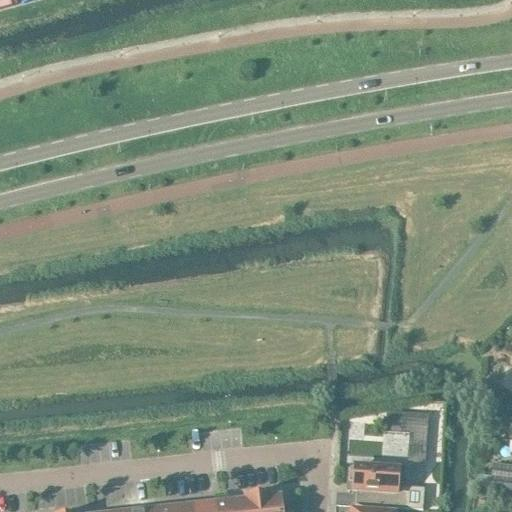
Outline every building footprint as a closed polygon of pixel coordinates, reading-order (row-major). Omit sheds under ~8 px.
[(482,413),(511,417),(511,405),(484,401),(482,413)] [(416,416),(415,429),(425,429),(426,416),(416,416)] [(403,473),(396,473),(396,468),(398,468),(398,467),(378,466),(378,467),(379,467),(379,472),(348,469),(348,484),(352,484),(352,494),(355,495),(354,508),(406,511),(408,497),(402,497),(403,473)] [(511,480),(511,468),(494,466),(492,478),(511,480)] [(511,480),(492,478),(491,491),(511,493),(511,480)] [(280,511),(279,500),(269,501),(269,499),(257,500),(257,511),(280,511)] [(257,511),(257,500),(244,501),(244,504),(235,505),(236,511),(257,511)]
